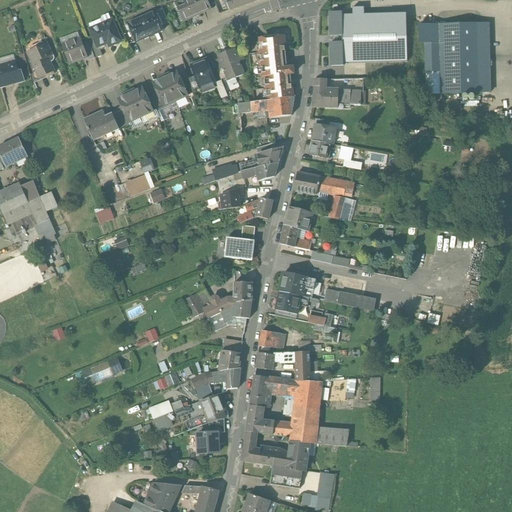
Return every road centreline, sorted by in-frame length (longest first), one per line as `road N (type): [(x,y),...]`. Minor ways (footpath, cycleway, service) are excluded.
road 1 (residential): [(221,511),(298,130),(306,0)]
road 2 (tertiary): [(0,129),(293,0)]
